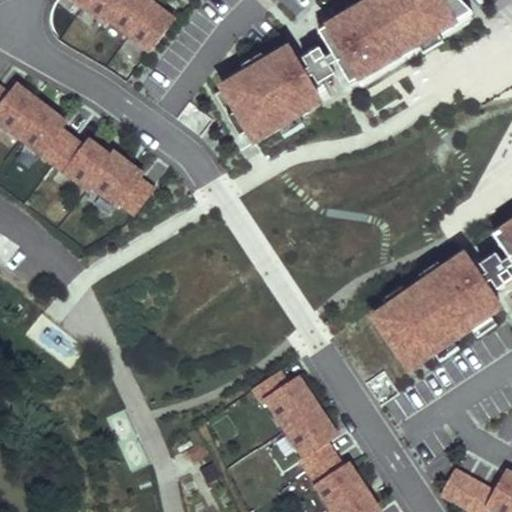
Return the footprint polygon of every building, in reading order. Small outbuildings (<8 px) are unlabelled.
[(72,0),(85,9),(91,0),(72,0)] [(91,0),(85,9),(106,25),(109,21),(124,0),(91,0)] [(154,6),(146,0),(124,0),(109,21),(130,37),(154,6)] [(367,0),(339,17),(343,23),(380,1),(379,0),(367,0)] [(379,0),(380,1),(343,23),(373,75),(474,16),(457,0),(379,0)] [(175,22),(154,6),(130,37),(151,54),(175,22)] [(343,23),(332,30),(363,82),(373,75),(343,23)] [(352,88),(363,82),(332,30),(321,36),(334,58),(339,65),(352,88)] [(217,97),(231,121),(241,115),(252,134),(258,144),(322,106),(308,83),(304,76),(291,53),(269,66),(231,89),(217,97)] [(304,76),(308,83),(315,79),(320,87),(337,78),(332,69),(339,65),(334,58),(328,62),(322,53),(306,63),(311,72),(304,76)] [(226,80),(231,89),(269,66),(264,57),(226,80)] [(0,124),(22,141),(46,109),(19,88),(12,97),(0,88),(0,124)] [(67,125),(46,109),(22,141),(55,166),(74,141),(62,132),(67,125)] [(241,115),(231,121),(242,140),(252,134),(241,115)] [(91,187),(112,160),(91,143),(86,149),(74,141),(55,166),(88,192),(91,187)] [(144,177),(116,155),(112,160),(91,187),(119,209),(122,206),(135,216),(154,191),(141,180),(144,177)] [(511,229),(496,240),(511,262),(511,229)] [(482,282),(487,288),(494,284),(500,292),(511,284),(511,277),(509,273),(511,271),(511,262),(505,266),(499,258),(483,268),(489,277),(482,282)] [(482,282),(467,260),(447,274),(428,287),(410,299),(391,312),(380,319),(396,342),(391,345),(411,374),(436,356),(455,343),(473,331),(492,318),(502,311),(487,288),(482,282)] [(422,279),(428,287),(447,274),(441,266),(422,279)] [(385,303),(391,312),(410,299),(404,290),(385,303)] [(492,318),(473,331),(478,340),(498,326),(492,318)] [(455,343),(436,356),(441,363),(460,351),(455,343)] [(254,391),(265,407),(268,404),(286,431),(320,409),(301,381),(291,388),(281,373),(254,391)] [(339,437),(320,409),(286,431),(305,459),(302,462),(311,476),(337,458),(328,444),(339,437)] [(337,458),(311,476),(319,488),(317,490),(332,511),(366,489),(351,467),(346,470),(337,458)] [(215,467),(203,473),(209,485),(221,479),(215,467)] [(497,495),(455,472),(442,496),(471,511),(487,511),(489,509),(497,495)] [(495,511),(511,511),(511,475),(509,474),(497,495),(489,509),(495,511)] [(366,489),(332,511),(378,511),(380,511),(366,489)]
